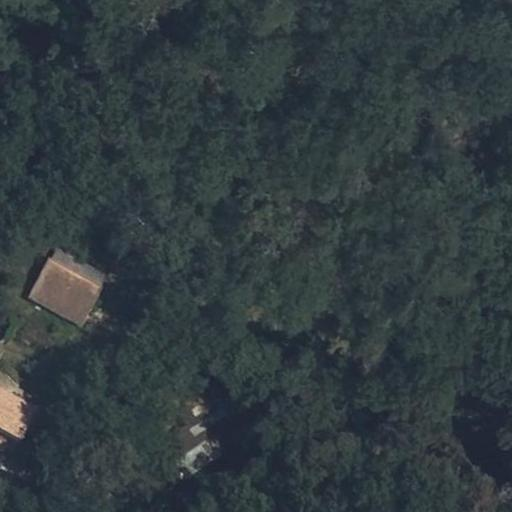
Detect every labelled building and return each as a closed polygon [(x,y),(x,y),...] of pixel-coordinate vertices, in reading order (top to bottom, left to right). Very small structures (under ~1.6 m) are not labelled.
[(78,331),(104,279),(56,253),(28,305),(78,331)] [(226,410),(240,399),(233,387),(185,403),(197,420),(186,429),(210,465),(246,441),(226,410)] [(0,399),(0,438),(18,448),(35,418),(0,399)] [(261,430),(240,399),(226,410),(246,441),(261,430)] [(0,456),(11,462),(18,448),(0,438),(0,456)]
